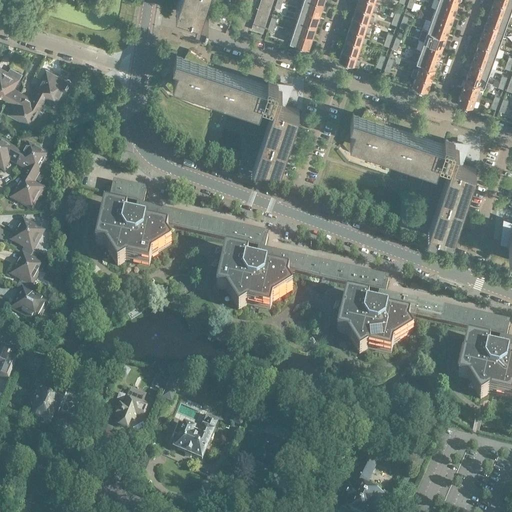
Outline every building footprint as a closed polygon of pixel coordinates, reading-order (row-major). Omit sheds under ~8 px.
[(206,19),(210,8),(202,5),(204,0),(177,0),(176,4),(197,11),(195,16),(206,19)] [(262,0),(260,0),(259,5),(270,9),(272,3),(262,0)] [(323,3),(313,0),(302,0),(300,8),(319,14),(323,3)] [(374,0),(357,0),(356,5),(371,9),(376,11),(378,5),(373,4),(374,0)] [(437,0),(435,9),(454,16),(458,5),(448,1),(448,0),(437,0)] [(511,5),(497,0),(493,0),(491,9),(509,15),(511,7),(511,5)] [(259,5),(257,11),(268,14),(270,9),(259,5)] [(371,9),(356,5),(353,15),(368,20),(372,22),(374,16),(370,15),(371,9)] [(206,19),(205,23),(225,30),(231,12),(211,6),(210,8),(206,19)] [(319,14),(300,8),(297,19),(316,25),(319,14)] [(454,16),(435,9),(431,19),(450,26),(454,16)] [(491,9),(487,18),(506,25),(509,15),(491,9)] [(257,11),(255,16),(266,20),(268,14),(257,11)] [(368,20),(353,15),(349,26),(364,31),(369,33),(371,27),(366,26),(368,20)] [(255,16),(253,22),(264,26),(266,20),(255,16)] [(487,20),(483,29),(502,36),(505,26),(506,25),(487,18),(487,20)] [(297,19),(293,30),(312,36),(316,25),(297,19)] [(450,26),(431,19),(427,30),(446,37),(450,26)] [(264,26),(253,22),(251,28),(262,32),(264,26)] [(364,31),(349,26),(346,37),(361,42),(365,43),(367,38),(363,36),(364,31)] [(483,29),(480,39),(498,46),(502,36),(483,29)] [(312,36),(293,30),(289,42),(309,48),(312,36)] [(446,37),(427,30),(424,40),(443,47),(446,37)] [(361,42),(346,37),(342,48),(357,53),(362,54),(363,49),(359,47),(361,42)] [(480,39),(476,49),(494,56),(500,58),(504,49),(498,47),(498,46),(480,39)] [(424,40),(420,51),(439,58),(443,47),(424,40)] [(357,53),(342,48),(339,59),(358,65),(360,60),(356,58),(357,53)] [(184,56),(176,53),(173,62),(179,64),(166,83),(174,93),(193,102),(199,89),(260,109),(264,97),(268,84),(267,83),(267,84),(250,79),(250,78),(249,78),(233,73),(233,72),(232,73),(216,67),(216,66),(215,67),(207,64),(209,60),(189,49),(184,56)] [(476,49),(472,59),(491,66),(494,56),(476,49)] [(439,58),(420,51),(416,61),(420,63),(435,68),(439,58)] [(472,59),(469,69),(487,76),(491,66),(472,59)] [(435,68),(420,63),(417,70),(413,68),(412,72),(431,79),(435,68)] [(14,102),(20,92),(13,88),(21,73),(10,67),(8,71),(0,66),(0,93),(13,102),(14,102)] [(46,69),(34,89),(45,95),(55,101),(66,81),(46,69)] [(465,79),(480,85),(483,86),(487,76),(469,69),(465,79)] [(431,79),(412,72),(411,76),(415,77),(412,84),(428,89),(431,79)] [(268,84),(264,97),(275,101),(275,100),(286,104),(286,83),(278,83),(279,83),(268,79),(267,83),(268,84)] [(465,79),(462,90),(481,97),(482,93),(478,91),(480,85),(465,79)] [(29,124),(45,95),(34,89),(29,97),(20,92),(14,102),(13,102),(8,112),(29,124)] [(481,97),(462,90),(458,100),(473,106),(475,99),(479,100),(481,97)] [(275,100),(275,101),(250,175),(259,178),(261,173),(277,178),(300,109),(286,104),(275,100)] [(385,121),(366,108),(361,115),(353,112),(350,121),(355,123),(354,125),(342,142),(351,152),(370,161),(376,148),(436,168),(440,156),(444,142),(443,142),(384,123),(385,121)] [(443,142),(444,142),(440,156),(450,160),(451,159),(461,163),(462,156),(463,143),(455,142),(445,139),(443,142)] [(23,154),(22,154),(0,141),(0,168),(3,170),(9,160),(17,165),(23,154)] [(33,183),(37,176),(49,155),(28,144),(22,154),(23,154),(17,165),(27,170),(22,178),(33,183)] [(476,167),(451,159),(426,234),(435,237),(437,231),(453,237),(476,167)] [(43,189),(33,183),(22,178),(11,198),(32,209),(43,189)] [(127,210),(104,205),(95,244),(105,247),(117,267),(126,261),(149,267),(151,257),(171,245),(166,237),(168,229),(202,237),(206,220),(144,206),(147,189),(114,182),(110,199),(137,205),(134,221),(125,219),(127,210)] [(25,248),(22,254),(29,258),(32,252),(44,231),(23,219),(11,240),(25,248)] [(206,220),(202,237),(258,249),(255,265),(246,263),(248,255),(225,250),(216,288),(226,290),(238,311),(247,306),(270,311),(272,301),(292,289),(287,281),(289,273),(323,281),(327,264),(264,250),(268,234),(206,220)] [(511,223),(505,223),(503,242),(511,244),(511,223)] [(11,274),(21,280),(17,286),(21,288),(29,292),(32,287),(43,266),(35,261),(38,255),(32,252),(29,258),(22,254),(11,274)] [(327,264),(323,281),(379,293),(376,309),(367,307),(369,299),(346,294),(337,333),(346,335),(359,355),(368,350),(391,355),(393,346),(413,333),(408,325),(410,317),(444,325),(448,308),(385,294),(389,278),(327,264)] [(34,294),(36,289),(32,287),(29,292),(21,288),(10,308),(38,323),(49,303),(34,294)] [(448,308),(444,325),(500,337),(496,353),(488,351),(490,343),(467,338),(458,377),(467,379),(480,399),(488,394),(511,399),(511,397),(511,339),(506,338),(510,322),(448,308)] [(0,360),(2,365),(0,370),(0,376),(9,380),(18,358),(7,353),(7,354),(2,355),(0,360)] [(98,373),(86,368),(81,381),(94,386),(98,373)] [(168,378),(158,373),(153,382),(164,386),(168,378)] [(171,376),(162,398),(171,402),(181,380),(171,376)] [(35,407),(32,415),(35,416),(35,417),(39,419),(40,418),(43,419),(43,421),(46,422),(47,421),(50,423),(53,415),(56,416),(67,391),(42,380),(35,399),(32,400),(31,403),(32,406),(35,407)] [(117,414),(118,414),(116,418),(119,419),(117,424),(128,429),(132,419),(135,420),(137,417),(146,421),(152,407),(143,403),(146,395),(130,389),(127,398),(128,398),(123,408),(121,407),(120,407),(119,407),(118,407),(117,408),(116,408),(116,409),(115,410),(115,411),(115,412),(116,413),(117,414)] [(237,407),(230,423),(240,427),(247,411),(237,407)] [(195,421),(202,424),(205,425),(208,418),(210,412),(201,408),(195,421)] [(217,422),(208,418),(205,425),(202,424),(199,432),(198,431),(188,456),(190,457),(192,456),(201,460),(209,440),(212,441),(214,436),(211,435),(217,422)] [(188,456),(198,431),(197,430),(195,429),(192,429),(178,423),(173,435),(179,437),(174,449),(184,453),(185,455),(188,456)] [(253,439),(247,455),(252,457),(251,461),(267,468),(269,463),(277,466),(287,444),(262,434),(259,441),(253,439)] [(427,461),(411,453),(406,465),(422,471),(427,461)] [(349,487),(343,500),(340,505),(354,511),(378,511),(387,495),(379,491),(378,494),(365,487),(378,460),(366,454),(350,488),(349,487)]
